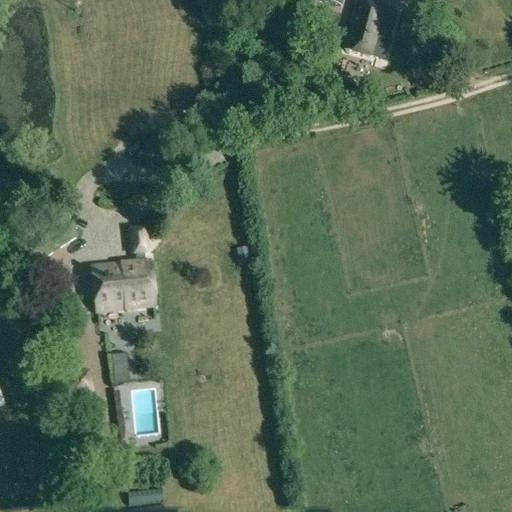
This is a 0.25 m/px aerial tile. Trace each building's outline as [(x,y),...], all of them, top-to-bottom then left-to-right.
[(358,3),(345,52),(384,62),(396,14),(397,14),(358,3)] [(64,218),(22,246),(36,267),(79,238),(64,218)] [(130,233),(131,252),(149,251),(147,232),(130,233)] [(149,262),(91,267),(95,312),(153,306),(149,262)] [(66,376),(69,398),(72,398),(89,395),(93,395),(89,372),(66,376)] [(99,444),(93,400),(72,403),(78,446),(83,445),(86,468),(108,465),(105,443),(99,444)]
